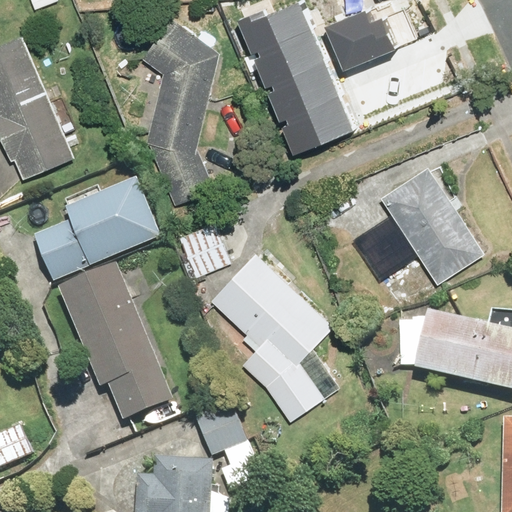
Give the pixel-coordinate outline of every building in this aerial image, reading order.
[(31,0),(36,10),(61,0),(31,0)] [(298,2),(240,25),(254,58),(311,36),(298,2)] [(142,50),(165,67),(150,133),(198,144),(220,47),(172,10),(142,50)] [(330,27),(347,69),(396,49),(384,20),(374,25),(368,11),(330,27)] [(28,34),(0,45),(0,118),(23,173),(78,150),(28,34)] [(311,36),(254,58),(267,92),(324,69),(311,36)] [(324,69),(267,92),(280,125),(338,102),(324,69)] [(338,102),(280,125),(294,159),(351,136),(338,102)] [(488,244),(430,159),(381,192),(439,277),(488,244)] [(34,230),(54,277),(163,231),(138,172),(68,202),(73,214),(34,230)] [(180,236),(192,275),(231,263),(219,224),(180,236)] [(247,358),(267,377),(293,415),(327,392),(302,355),(336,320),(256,245),(213,290),(264,339),(247,358)] [(176,393),(118,254),(59,279),(102,382),(110,379),(125,414),(176,393)] [(511,321),(433,305),(421,361),(511,380),(511,321)] [(511,511),(511,410),(506,411),(502,511),(511,511)] [(29,422),(0,434),(0,468),(42,451),(29,422)] [(212,511),(215,455),(158,452),(157,469),(140,468),(137,511),(212,511)] [(96,511),(102,511),(109,456),(86,454),(80,510),(96,511)]
